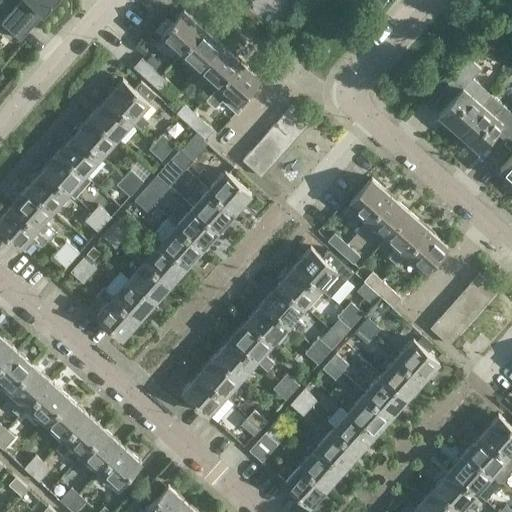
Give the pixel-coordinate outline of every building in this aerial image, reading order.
[(21,39),(55,0),(23,0),(3,23),(21,39)] [(258,9),(260,0),(251,0),(249,7),(258,9)] [(373,0),(372,3),(379,8),(384,0),(373,0)] [(162,36),(177,50),(181,53),(203,28),(184,11),(162,36)] [(203,28),(181,53),(199,70),(222,45),(203,28)] [(199,70),(216,85),(218,86),(240,61),(222,45),(199,70)] [(153,84),(162,74),(141,55),(133,65),(153,84)] [(491,95),(472,78),(481,67),(470,57),(449,81),(459,90),(438,114),(458,132),(491,95)] [(240,61),(218,86),(216,85),(206,97),(215,105),(222,97),(237,111),(253,92),(250,89),(260,78),(240,61)] [(153,84),(171,99),(180,89),(162,74),(153,84)] [(123,79),(107,97),(133,121),(142,128),(149,120),(141,112),(150,102),(123,79)] [(510,136),(511,133),(511,110),(510,112),(491,95),(458,132),(479,150),(500,126),(510,136)] [(133,121),(107,97),(91,115),(117,139),(133,121)] [(187,122),(196,112),(184,102),(175,111),(187,122)] [(290,104),(281,113),(301,131),(310,121),(290,104)] [(205,138),(213,128),(196,112),(187,122),(205,138)] [(301,131),(281,113),(273,123),(293,140),(301,131)] [(117,139),(91,115),(75,133),(101,156),(117,139)] [(273,123),(265,131),(285,149),(293,140),(273,123)] [(168,152),(175,143),(162,131),(155,140),(168,152)] [(265,131),(258,140),(277,158),(285,149),(265,131)] [(101,156),(75,133),(59,150),(85,174),(101,156)] [(511,133),(510,136),(506,140),(511,145),(511,154),(499,169),(511,180),(511,133)] [(168,152),(155,140),(148,147),(161,159),(168,152)] [(258,140),(250,149),(269,166),(277,158),(258,140)] [(193,159),(179,147),(172,155),(185,167),(193,159)] [(250,149),(242,158),(261,175),(269,166),(250,149)] [(85,174),(59,150),(43,168),(69,192),(75,197),(91,179),(85,174)] [(185,167),(172,155),(166,163),(179,174),(185,167)] [(136,188),(144,179),(130,167),(123,176),(136,188)] [(69,192),(43,168),(27,186),(53,209),(69,192)] [(226,170),(210,189),(236,213),(253,194),(226,170)] [(136,188),(123,176),(116,183),(130,195),(136,188)] [(349,204),(368,221),(391,195),(372,178),(349,204)] [(161,195),(148,183),(140,191),(153,203),(161,195)] [(53,209),(27,186),(11,203),(50,238),(57,231),(45,219),(53,209)] [(210,189),(194,207),(220,230),(236,213),(210,189)] [(153,203),(140,191),(134,198),(147,210),(153,203)] [(391,195),(368,221),(387,238),(410,212),(391,195)] [(50,238),(11,203),(0,215),(0,226),(26,250),(33,242),(38,241),(41,244),(48,237),(50,239),(50,238)] [(104,223),(112,215),(98,203),(91,211),(104,223)] [(194,207),(180,221),(178,224),(204,248),(220,230),(194,207)] [(104,223),(91,211),(84,219),(98,231),(104,223)] [(410,212),(387,238),(396,246),(388,254),(397,263),(405,254),(428,229),(410,212)] [(204,248),(178,225),(168,216),(154,233),(163,241),(162,242),(188,266),(204,248)] [(129,231),(115,219),(108,227),(121,238),(129,231)] [(121,238),(108,227),(102,234),(115,246),(121,238)] [(428,229),(405,254),(425,271),(447,246),(428,229)] [(341,252),(348,243),(334,231),(327,239),(341,252)] [(73,259),(80,251),(66,239),(59,247),(73,259)] [(162,242),(146,260),(172,284),(188,266),(162,242)] [(341,252),(353,262),(360,254),(348,243),(341,252)] [(311,246),(294,265),(321,289),(337,270),(311,246)] [(73,259),(59,247),(52,254),(66,266),(73,259)] [(77,262),(90,274),(97,266),(83,255),(77,262)] [(146,260),(130,278),(156,302),(172,284),(146,260)] [(77,262),(70,270),(83,282),(90,274),(77,262)] [(321,289),(294,265),(278,283),(305,307),(321,289)] [(374,289),(383,279),(372,270),(363,279),(374,289)] [(478,272),(470,282),(489,299),(497,289),(478,272)] [(130,278),(115,295),(104,286),(140,319),(156,302),(130,278)] [(393,306),(401,296),(383,279),(374,289),(393,306)] [(470,282),(461,291),(481,308),(489,299),(470,282)] [(305,307),(278,283),(262,300),(289,324),(298,332),(305,324),(297,316),(305,307)] [(140,319),(104,286),(97,294),(107,303),(97,314),(119,334),(124,338),(140,319)] [(461,291),(453,300),(473,317),(481,308),(461,291)] [(289,324),(262,300),(246,318),(273,342),(289,324)] [(350,327),(363,311),(350,300),(337,315),(350,327)] [(453,300),(446,308),(465,325),(473,317),(453,300)] [(446,308),(438,318),(457,334),(465,325),(446,308)] [(381,327),(367,315),(360,323),(373,335),(381,327)] [(273,342),(246,318),(231,336),(257,360),(273,342)] [(438,318),(430,326),(449,344),(457,334),(438,318)] [(373,335),(360,323),(354,330),(367,342),(373,335)] [(0,365),(15,349),(0,335),(0,365)] [(324,356),(331,347),(318,335),(311,344),(324,356)] [(257,360),(231,336),(215,354),(241,378),(257,360)] [(414,338),(397,357),(424,381),(440,362),(414,338)] [(324,356),(311,344),(305,351),(318,363),(324,356)] [(15,349),(0,365),(0,382),(9,391),(33,365),(15,349)] [(328,359),(341,371),(349,363),(335,351),(328,359)] [(241,378),(215,354),(199,371),(225,395),(241,378)] [(397,357),(381,375),(408,399),(424,381),(397,357)] [(328,359),(322,366),(335,378),(341,371),(328,359)] [(33,365),(9,391),(19,400),(11,408),(20,415),(27,407),(51,381),(33,365)] [(225,395),(199,371),(182,390),(209,414),(225,395)] [(286,399),(299,383),(286,371),(272,387),(286,399)] [(381,375),(365,392),(392,416),(408,399),(381,375)] [(51,381),(27,407),(45,423),(69,397),(51,381)] [(317,399),(303,387),(296,395),(309,407),(317,399)] [(365,392),(349,410),(376,434),(392,416),(365,392)] [(309,407),(296,395),(290,402),(303,414),(309,407)] [(69,397),(45,423),(62,439),(55,447),(56,447),(87,413),(69,397)] [(260,427),(267,419),(254,407),(247,415),(260,427)] [(349,410),(333,428),(360,452),(376,434),(349,410)] [(87,413),(56,447),(63,453),(70,445),(81,455),(105,429),(87,413)] [(260,427),(247,415),(241,423),(254,434),(260,427)] [(511,426),(499,415),(482,433),(509,457),(511,452),(511,426)] [(0,437),(8,429),(0,421),(0,437)] [(285,434),(272,423),(264,431),(278,442),(285,434)] [(333,428),(317,446),(344,470),(360,452),(333,428)] [(0,437),(0,445),(3,448),(15,435),(8,429),(0,437)] [(105,429),(81,455),(99,471),(122,445),(105,429)] [(278,442),(264,431),(248,449),(258,457),(268,447),(271,450),(278,442)] [(511,459),(509,457),(482,433),(466,451),(500,481),(511,468),(511,459)] [(122,445),(99,471),(117,488),(141,461),(122,445)] [(317,446),(302,464),(328,488),(344,470),(317,446)] [(500,481),(466,451),(450,469),(477,492),(484,499),(500,481)] [(32,474),(44,461),(35,453),(23,466),(32,474)] [(32,474),(39,480),(51,467),(44,461),(32,474)] [(302,464),(285,482),(312,506),(328,488),(302,464)] [(477,492),(450,469),(434,486),(461,510),(477,492)] [(28,486),(15,475),(8,483),(21,494),(28,486)] [(68,506),(79,493),(71,485),(59,498),(68,506)] [(144,511),(176,511),(186,502),(167,485),(144,511)] [(459,511),(461,510),(434,486),(419,504),(427,511),(459,511)] [(68,506),(74,511),(86,499),(79,493),(68,506)] [(197,511),(186,502),(176,511),(197,511)] [(499,511),(511,511),(511,509),(505,503),(498,511),(499,511)]
